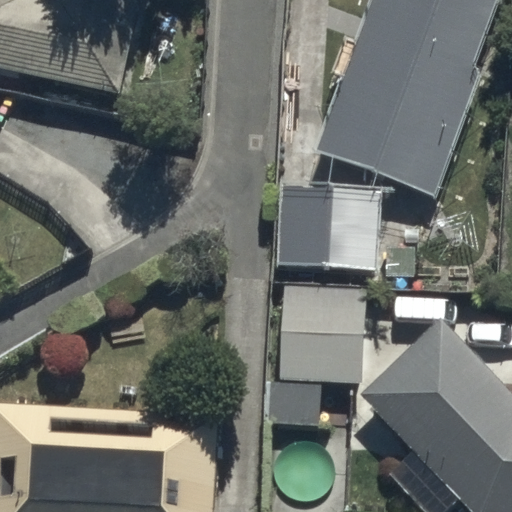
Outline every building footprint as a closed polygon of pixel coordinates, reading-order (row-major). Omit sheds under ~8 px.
[(0,0),(0,87),(122,113),(145,0),(70,0),(65,25),(29,17),(32,0),(0,0)] [(504,15),(464,0),(384,0),(321,171),(437,213),(481,95),(476,93),(504,15)] [(384,214),(286,210),(283,286),(417,291),(418,264),(382,263),(384,214)] [(324,401),(364,401),(365,339),(285,338),(284,400),(274,400),(273,437),(323,438),(324,401)] [(511,511),(511,389),(488,389),(445,344),(366,417),(417,471),(394,493),(411,511),(511,511)] [(0,511),(219,511),(224,438),(0,426),(0,511)]
